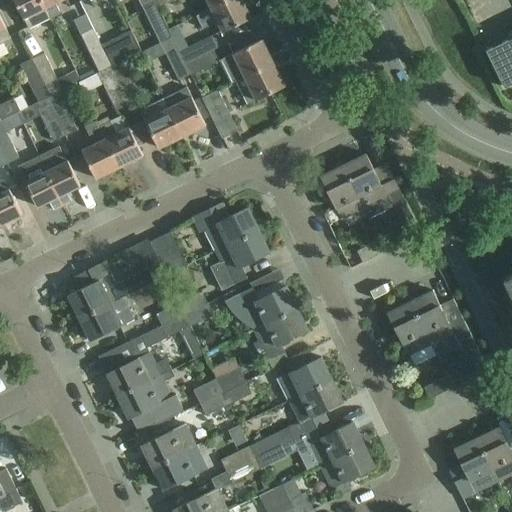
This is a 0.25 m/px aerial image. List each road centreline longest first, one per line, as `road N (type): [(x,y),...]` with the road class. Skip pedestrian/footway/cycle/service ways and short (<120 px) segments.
road 1 (residential): [(422,478),(267,156)]
road 2 (residential): [(2,287),(267,156)]
road 3 (tertiary): [(511,150),(472,137),(437,113),(401,66),(370,0)]
road 4 (residential): [(267,156),(340,122),(282,0)]
road 5 (residential): [(112,511),(50,385)]
road 6 (unknown): [(331,289),(445,240)]
